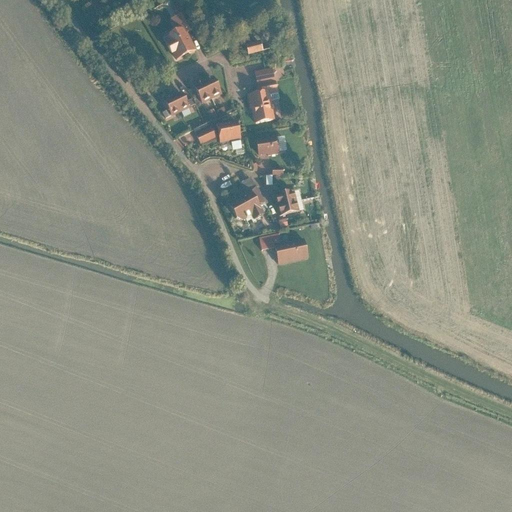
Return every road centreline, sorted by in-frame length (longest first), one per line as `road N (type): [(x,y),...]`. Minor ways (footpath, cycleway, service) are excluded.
road 1 (track): [(511,410),(261,297)]
road 2 (residential): [(252,293),(199,182)]
road 3 (residential): [(132,97),(59,0)]
